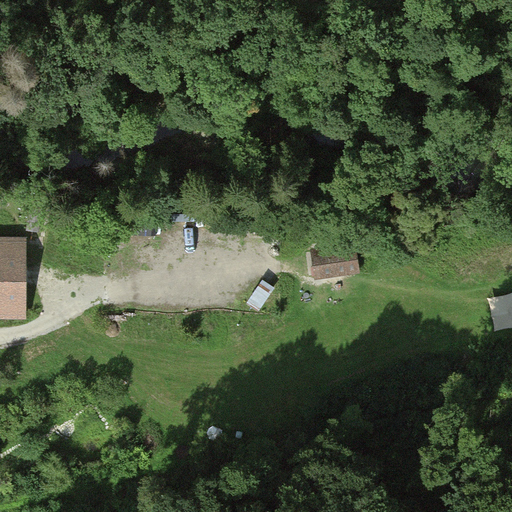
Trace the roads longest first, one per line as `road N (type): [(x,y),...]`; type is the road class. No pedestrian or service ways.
road 1 (track): [(0,509),(230,444),(292,411),(511,361)]
road 2 (track): [(122,292),(0,341)]
